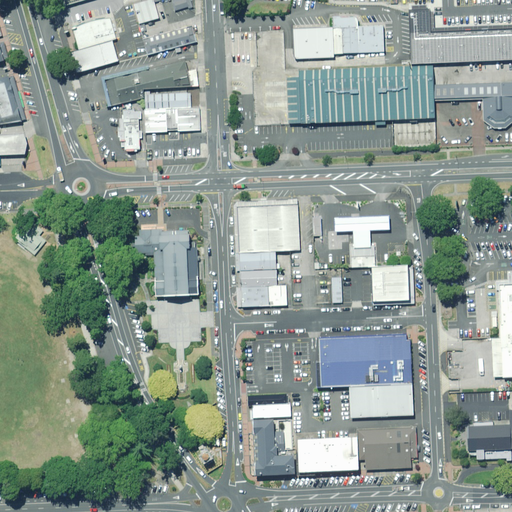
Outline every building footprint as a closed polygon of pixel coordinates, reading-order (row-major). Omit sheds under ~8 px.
[(157,0),(141,0),(135,2),(141,23),(162,17),(157,0)] [(190,0),(171,0),(175,11),(192,6),(190,0)] [(511,23),(431,25),(430,4),(407,4),(408,62),(511,60),(511,23)] [(330,15),(330,26),(331,56),(379,55),(379,23),(354,23),(354,15),(330,15)] [(79,24),(74,26),(80,48),(114,38),(117,37),(112,16),(103,17),(95,18),(86,21),(79,24)] [(145,39),(149,55),(198,40),(193,24),(145,39)] [(330,26),(290,27),(291,57),(331,56),(330,26)] [(269,45),(269,32),(257,32),(257,45),(269,45)] [(119,59),(114,38),(80,48),(73,50),(78,71),(119,59)] [(0,123),(23,120),(10,75),(0,78),(0,60),(6,59),(1,41),(0,40),(0,123)] [(186,59),(107,78),(113,105),(145,96),(145,87),(193,85),(186,59)] [(433,64),(300,70),(300,75),(288,75),(290,122),(302,121),(436,116),(433,64)] [(511,74),(435,73),(436,107),(481,105),(481,126),(491,134),(503,133),(511,125),(511,74)] [(192,92),(146,94),(147,108),(146,108),(147,132),(169,131),(169,129),(179,129),(179,130),(200,129),(199,106),(192,106),(192,92)] [(139,113),(121,112),(120,152),(138,152),(139,113)] [(26,132),(0,133),(0,153),(27,153),(29,142),(26,132)] [(299,205),(238,208),(240,252),(277,250),(301,248),(299,205)] [(355,229),(355,246),(372,245),(371,229),(391,228),(390,214),(336,216),(336,230),(355,229)] [(322,235),(321,217),(317,217),(313,217),(314,235),(318,235),(322,235)] [(36,255),(47,240),(40,235),(44,230),(31,220),(26,226),(23,223),(16,231),(20,234),(17,237),(20,240),(19,241),(36,255)] [(164,229),(144,230),(144,235),(138,235),(139,253),(157,253),(159,298),(201,297),(199,247),(191,247),(190,231),(164,232),(164,229)] [(355,246),(352,246),(353,266),(373,266),(376,265),(375,245),(372,245),(355,246)] [(240,252),(241,270),(278,269),(277,250),(240,252)] [(376,265),(373,266),(374,300),(410,299),(409,264),(376,265)] [(241,270),(242,287),(278,286),(278,269),(241,270)] [(342,276),(330,276),(331,302),(343,302),(342,276)] [(511,375),(511,281),(500,282),(502,338),(492,338),(495,376),(511,375)] [(278,286),(242,287),(242,307),(288,305),(287,285),(278,286)] [(409,336),(320,337),(322,387),(350,386),(413,383),(409,336)] [(463,351),(447,352),(447,378),(464,378),(463,351)] [(415,415),(413,383),(350,386),(352,418),(415,415)] [(288,394),(248,396),(249,405),(288,403),(288,394)] [(291,403),(253,405),(254,418),(292,416),(291,403)] [(511,409),(510,409),(511,424),(468,426),(469,451),(511,448),(511,409)] [(256,476),(296,474),(295,455),(277,455),(275,419),(254,420),(256,476)] [(416,427),(358,430),(358,437),(359,470),(366,470),(412,468),(412,457),(417,457),(416,427)] [(300,473),(359,470),(358,437),(299,439),(300,473)]
